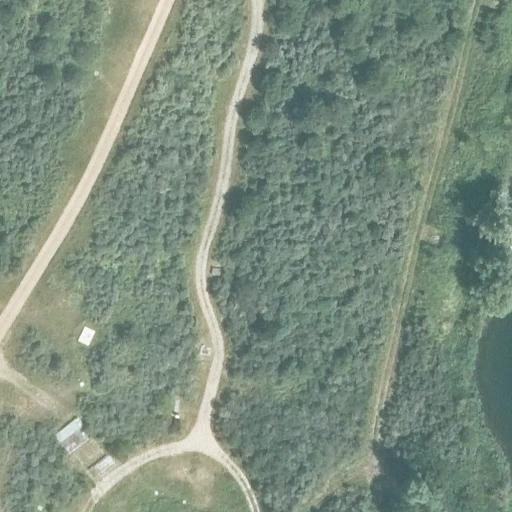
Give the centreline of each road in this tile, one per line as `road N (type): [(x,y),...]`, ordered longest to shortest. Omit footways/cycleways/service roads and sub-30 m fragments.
road 1 (track): [(197,441),(217,360),(202,263),(251,54),(255,0)]
road 2 (track): [(367,412),(474,0)]
road 3 (track): [(0,327),(78,199),(165,0)]
road 4 (track): [(87,511),(100,486),(120,471),(197,441)]
